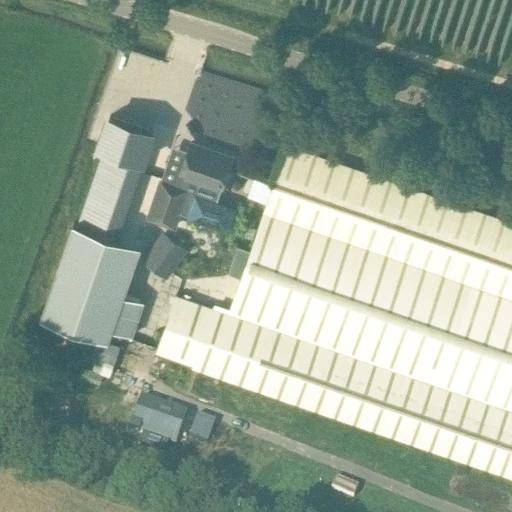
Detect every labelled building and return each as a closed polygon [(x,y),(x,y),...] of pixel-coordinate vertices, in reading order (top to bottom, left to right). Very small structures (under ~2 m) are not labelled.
[(110,114),(99,145),(142,159),(153,129),(110,114)] [(223,188),(234,157),(191,142),(176,181),(161,176),(148,218),(174,227),(180,210),(188,212),(186,216),(228,231),(236,207),(217,200),(222,187),(223,188)] [(511,219),(288,142),(251,248),(242,275),(229,312),(176,294),(157,352),(511,474),(511,219)] [(142,159),(104,146),(77,222),(73,221),(41,315),(109,338),(113,328),(131,335),(143,300),(125,293),(142,244),(117,236),(143,159),(142,159)] [(170,244),(157,235),(141,258),(165,276),(182,253),(170,244)] [(227,270),(242,275),(248,257),(251,248),(236,243),(227,270)] [(80,376),(89,379),(93,368),(84,366),(80,376)] [(184,415),(138,399),(128,429),(173,445),(184,415)]
